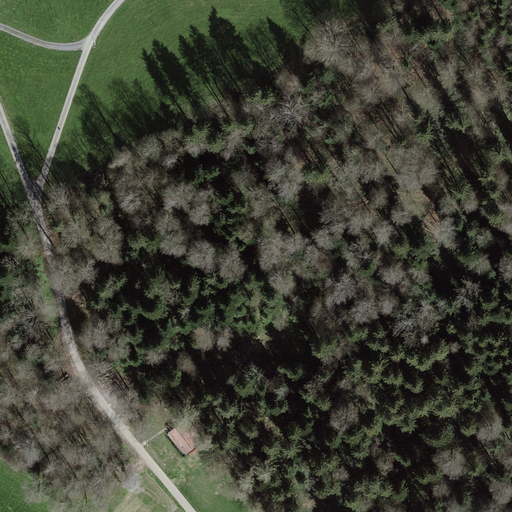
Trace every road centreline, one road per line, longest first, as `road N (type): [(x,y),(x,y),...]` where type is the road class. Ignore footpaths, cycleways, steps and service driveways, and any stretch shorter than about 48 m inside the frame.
road 1 (track): [(0,103),(77,342),(194,511)]
road 2 (track): [(121,0),(80,71),(38,212)]
